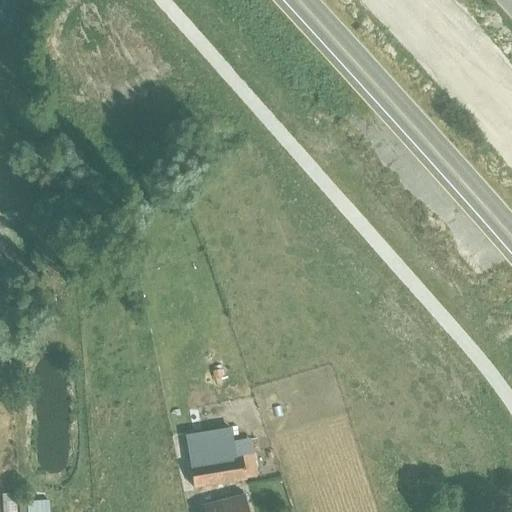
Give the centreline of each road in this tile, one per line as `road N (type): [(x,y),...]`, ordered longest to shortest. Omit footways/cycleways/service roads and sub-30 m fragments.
road 1 (unclassified): [(511,402),(162,0)]
road 2 (motorway): [(299,0),(511,235)]
road 3 (motorway): [(511,121),(401,0)]
